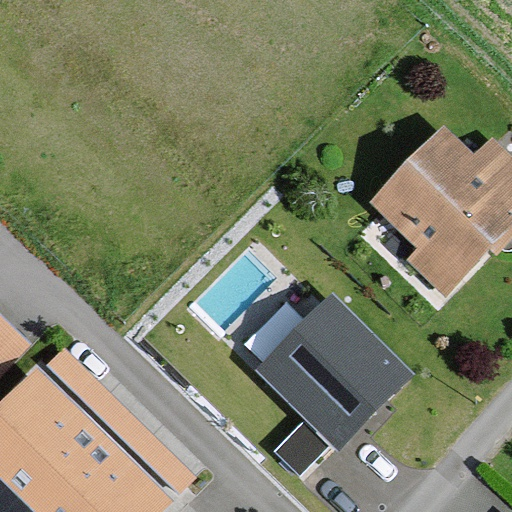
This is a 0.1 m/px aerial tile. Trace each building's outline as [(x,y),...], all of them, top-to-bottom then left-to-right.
[(445,140),(373,212),(423,261),(408,276),(447,314),(511,247),(511,159),(498,146),(475,169),(445,140)] [(268,352),(307,311),(289,294),(250,334),(268,352)] [(414,374),(332,294),(257,370),(339,450),(414,374)] [(0,358),(30,331),(0,298),(0,358)] [(183,511),(187,508),(52,376),(0,428),(0,511),(183,511)]
